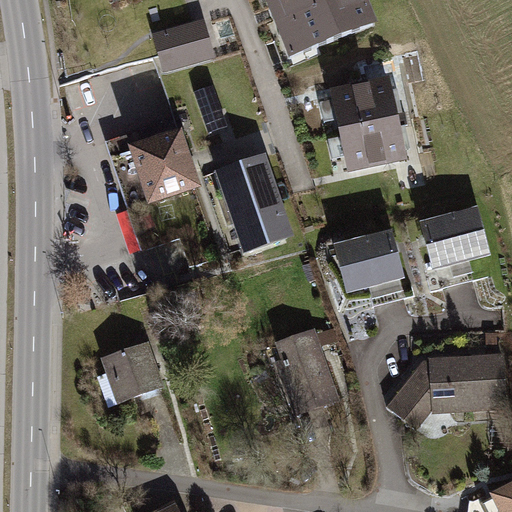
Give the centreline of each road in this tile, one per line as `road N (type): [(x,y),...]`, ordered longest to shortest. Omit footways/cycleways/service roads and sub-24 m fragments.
road 1 (tertiary): [(31,468),(35,197),(19,0)]
road 2 (residential): [(31,468),(371,511)]
road 3 (residential): [(388,511),(393,462),(367,367),(393,324),(494,320)]
road 4 (residential): [(303,187),(238,0)]
